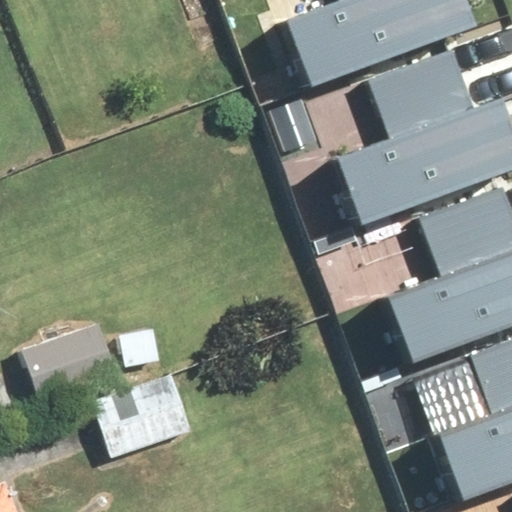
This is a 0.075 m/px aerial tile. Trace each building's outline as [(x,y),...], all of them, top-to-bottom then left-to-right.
[(304,0),(273,12),(296,73),(461,12),(456,0),(304,0)] [(325,156),(348,218),(511,157),(511,155),(489,95),(471,102),(449,46),(364,77),(385,134),(325,156)] [(371,294),(395,356),(511,311),(511,225),(496,183),(410,215),(432,271),(371,294)] [(101,376),(83,320),(0,347),(0,359),(15,404),(101,376)] [(431,432),(454,493),(511,471),(511,336),(470,353),(491,409),(431,432)] [(177,431),(155,370),(71,399),(93,461),(177,431)]
